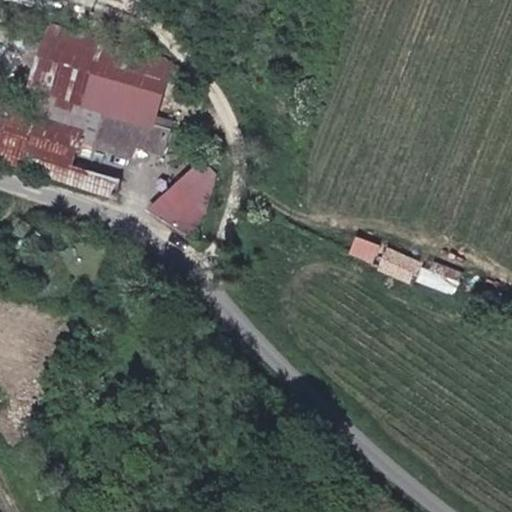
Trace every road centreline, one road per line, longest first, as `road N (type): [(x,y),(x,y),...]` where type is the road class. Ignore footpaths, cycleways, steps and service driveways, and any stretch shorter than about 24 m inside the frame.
road 1 (unclassified): [(0,174),(163,252),(447,511)]
road 2 (track): [(201,284),(221,259),(239,211),(240,158),(225,107),(141,0)]
road 3 (track): [(239,211),(354,225),(511,286)]
